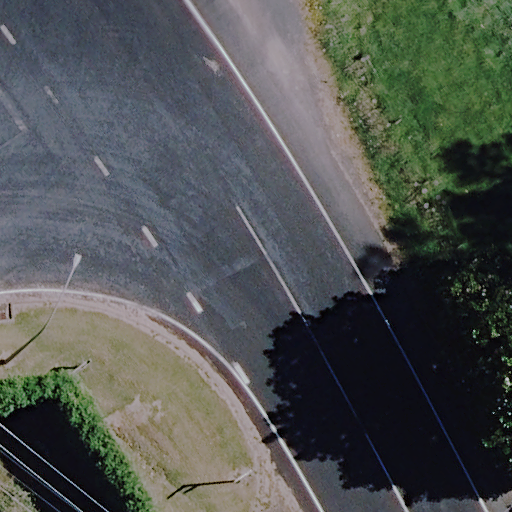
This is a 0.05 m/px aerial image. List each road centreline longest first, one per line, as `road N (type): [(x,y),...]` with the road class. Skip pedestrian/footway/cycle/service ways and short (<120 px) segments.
road 1 (primary): [(129,59),(259,275),(387,511)]
road 2 (unclassified): [(0,140),(129,59)]
